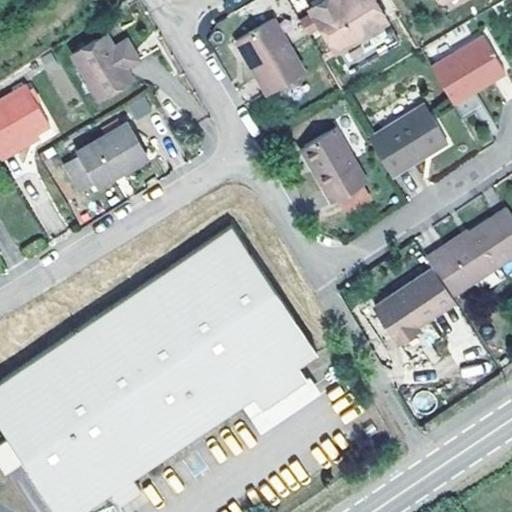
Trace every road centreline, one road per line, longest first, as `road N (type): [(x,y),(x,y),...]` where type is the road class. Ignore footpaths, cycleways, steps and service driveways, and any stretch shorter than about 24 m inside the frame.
road 1 (residential): [(0,302),(245,152)]
road 2 (residential): [(317,273),(511,147)]
road 3 (unknown): [(183,511),(336,413)]
road 4 (primary): [(511,418),(372,511)]
road 5 (residential): [(165,19),(245,152)]
road 6 (residential): [(245,152),(317,273)]
road 7 (residential): [(317,273),(385,392)]
